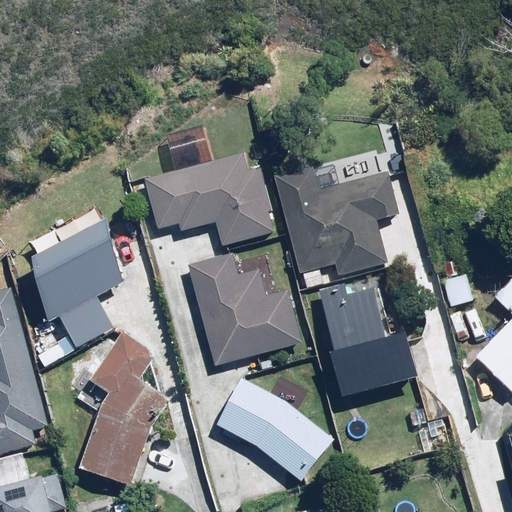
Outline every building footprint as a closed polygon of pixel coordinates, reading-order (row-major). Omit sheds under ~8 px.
[(264,169),(251,173),(245,151),(145,177),(160,232),(220,216),(228,249),(281,235),(264,169)] [(316,166),(276,176),(300,271),(337,261),(341,275),(392,263),(382,221),(403,215),(391,171),(321,189),(316,166)] [(60,313),(80,346),(119,323),(100,291),(126,275),(112,215),(38,255),(52,317),(60,313)] [(508,269),(470,233),(453,251),(491,287),(508,269)] [(280,355),(279,352),(299,347),(286,292),(266,297),(259,266),(239,271),(235,254),(189,265),(214,370),(252,361),(280,355)] [(321,288),(348,393),(417,376),(406,333),(389,337),(375,285),(349,292),(346,281),(321,288)] [(511,283),(499,298),(511,309),(511,323),(477,360),(511,392),(511,283)] [(0,289),(0,456),(41,447),(37,432),(50,429),(14,286),(0,289)] [(43,291),(23,295),(29,328),(49,324),(43,291)] [(129,487),(155,413),(170,399),(143,379),(158,355),(123,333),(94,378),(111,389),(82,470),(129,487)] [(304,484),(338,439),(287,401),(241,377),(216,426),(252,445),(304,484)] [(55,511),(49,480),(0,490),(0,511),(55,511)] [(355,511),(352,500),(329,506),(330,511),(355,511)]
